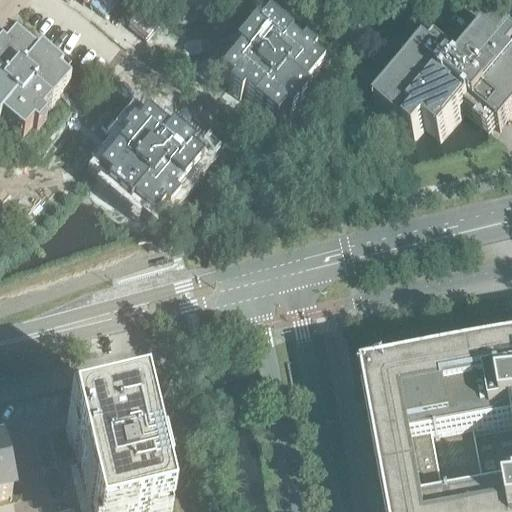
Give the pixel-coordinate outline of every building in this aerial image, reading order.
[(178,3),(171,12),(178,18),(185,9),(178,3)] [(252,32),(242,44),(233,54),(237,58),(218,79),(230,89),(226,93),(238,104),(242,99),(274,127),(284,116),(288,119),(307,97),(303,93),(321,71),(310,61),(313,57),(302,48),(298,52),(266,24),(256,35),(252,32)] [(500,53),(485,40),(455,74),(425,49),(373,108),(414,143),(424,131),(439,144),(469,109),(500,135),(511,121),(511,42),(510,41),(500,53)] [(58,78),(61,74),(39,55),(35,59),(14,41),(4,52),(0,49),(0,125),(21,144),(31,132),(35,136),(45,124),(41,121),(69,88),(58,78)] [(192,155),(170,136),(167,140),(145,121),(135,132),(131,129),(121,141),(125,144),(97,177),(108,186),(105,190),(127,210),(131,206),(152,224),(162,213),(166,216),(176,204),(172,201),(200,168),(189,159),(192,155)] [(511,511),(511,359),(399,380),(399,382),(365,388),(369,412),(367,412),(380,481),(385,511),(511,511)] [(166,511),(144,418),(72,435),(86,491),(90,511),(166,511)] [(0,502),(11,500),(0,453),(0,502)]
